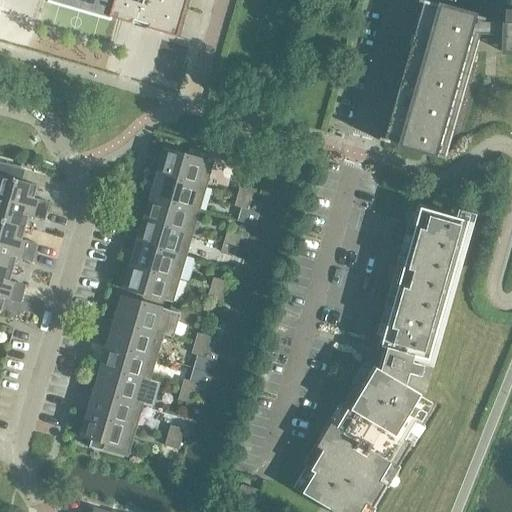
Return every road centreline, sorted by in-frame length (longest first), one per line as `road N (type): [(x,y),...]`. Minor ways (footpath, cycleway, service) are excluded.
road 1 (residential): [(44,511),(24,440),(89,209),(39,114),(0,102)]
road 2 (residential): [(358,154),(402,0)]
road 3 (residential): [(465,511),(511,397)]
